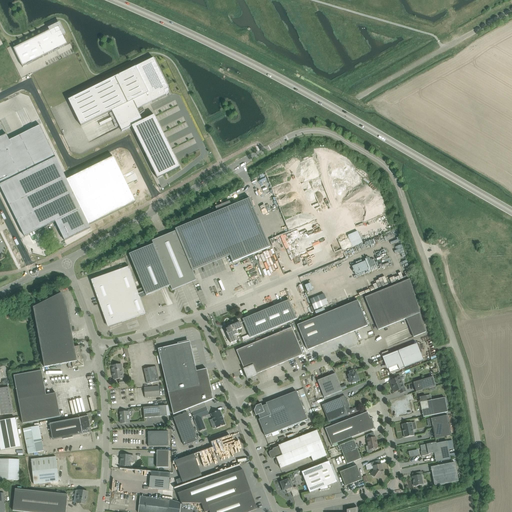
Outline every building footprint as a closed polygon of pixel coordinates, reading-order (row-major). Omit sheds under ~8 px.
[(14,48),(13,48),(22,67),(27,64),(33,62),(54,51),(59,49),(68,44),(65,40),(63,35),(59,26),(49,31),(49,30),(45,33),(14,48)] [(93,88),(68,100),(81,126),(109,113),(116,127),(119,126),(122,131),(132,126),(157,179),(180,167),(154,115),(143,121),(140,115),(137,110),(152,102),(166,95),(162,87),(166,85),(166,84),(164,80),(162,76),(162,75),(160,72),(160,71),(159,71),(158,68),(158,67),(157,67),(156,63),(155,62),(154,59),(153,58),(153,59),(149,61),(149,60),(148,61),(145,63),(145,62),(135,67),(93,88)] [(6,134),(0,137),(0,186),(25,237),(55,222),(65,241),(91,228),(89,225),(136,202),(127,185),(117,190),(113,181),(123,176),(113,157),(67,180),(40,125),(9,140),(6,134)] [(272,185),(265,188),(276,217),(284,215),(272,185)] [(217,212),(175,229),(176,231),(192,270),(229,254),(230,256),(233,262),(270,247),(250,198),(231,206),(229,201),(215,207),(217,212)] [(360,230),(349,234),(353,247),(364,243),(360,230)] [(130,254),(129,254),(136,272),(143,288),(137,291),(138,294),(144,291),(146,295),(170,285),(172,290),(196,280),(192,271),(192,270),(176,231),(153,240),(152,241),(153,244),(130,254)] [(358,276),(376,269),(374,265),(376,264),(374,257),(370,259),(370,257),(353,263),(358,276)] [(129,266),(91,280),(104,318),(107,325),(108,325),(110,326),(122,322),(131,319),(130,316),(135,315),(129,298),(139,295),(138,294),(137,291),(129,266)] [(413,337),(426,332),(409,279),(365,297),(378,330),(406,319),(413,337)] [(310,283),(304,285),(307,292),(313,289),(310,283)] [(34,312),(44,366),(82,359),(80,346),(75,347),(66,302),(62,293),(33,307),(34,312)] [(324,293),(310,299),(314,310),(329,304),(324,293)] [(139,295),(129,298),(135,315),(130,316),(131,319),(146,314),(139,295)] [(242,319),(249,335),(242,338),(243,341),(297,319),(289,300),(242,319)] [(368,325),(358,300),(297,325),(307,350),(368,325)] [(250,308),(243,311),(244,314),(245,313),(246,316),(252,313),(250,308)] [(240,322),(233,325),(228,327),(229,328),(227,328),(226,330),(227,331),(226,332),(231,343),(237,341),(234,335),(238,334),(237,330),(242,328),(240,322)] [(261,340),(272,367),(303,354),(292,327),(261,340)] [(243,369),(247,379),(257,374),(272,367),(261,340),(236,350),(244,368),(243,369)] [(386,340),(372,344),(374,352),(388,348),(386,340)] [(178,344),(158,349),(168,393),(173,413),(213,398),(207,369),(196,371),(192,351),(192,352),(190,352),(188,342),(178,345),(178,344)] [(423,360),(417,343),(398,351),(398,353),(397,353),(384,358),(390,373),(423,360)] [(82,359),(44,366),(44,367),(69,363),(69,368),(83,366),(82,359)] [(123,378),(121,364),(111,366),(113,376),(114,376),(114,379),(120,379),(120,381),(119,381),(120,385),(126,384),(126,380),(123,380),(122,378),(123,378)] [(159,381),(156,366),(144,369),(147,384),(159,381)] [(46,395),(41,370),(14,375),(23,424),(60,416),(56,393),(46,395)] [(351,384),(360,380),(356,372),(354,373),(353,370),(349,372),(350,374),(348,375),(349,378),(348,379),(350,383),(351,383),(351,384)] [(335,373),(317,380),(324,398),(342,391),(340,386),(335,373)] [(390,381),(394,392),(399,390),(400,393),(405,391),(399,376),(394,378),(395,379),(390,381)] [(416,392),(429,388),(435,386),(433,377),(413,382),(416,392)] [(159,386),(144,388),(145,397),(160,396),(159,386)] [(0,414),(13,412),(9,387),(0,388),(0,414)] [(307,420),(296,391),(266,403),(266,404),(262,406),(261,404),(256,406),(254,410),(256,415),(258,415),(260,419),(259,420),(265,436),(307,420)] [(81,412),(98,409),(96,395),(71,400),(73,409),(77,408),(78,411),(80,411),(81,412)] [(347,413),(351,412),(344,395),(336,398),(337,399),(322,405),(329,422),(348,415),(347,413)] [(448,412),(445,397),(427,401),(427,400),(427,401),(426,396),(419,397),(420,402),(420,405),(418,407),(421,410),(422,410),(423,417),(448,412)] [(166,406),(159,406),(143,407),(144,418),(166,416),(166,406)] [(206,407),(192,412),(195,420),(199,431),(206,429),(201,417),(209,414),(206,407)] [(220,410),(211,414),(216,428),(225,425),(220,410)] [(121,419),(120,419),(121,424),(129,423),(128,412),(120,412),(121,419)] [(184,446),(198,440),(188,412),(173,418),(184,446)] [(331,426),(325,428),(331,445),(374,429),(373,422),(371,422),(370,419),(372,418),(370,418),(367,412),(336,424),(331,426)] [(451,435),(447,415),(431,419),(435,438),(451,435)] [(91,432),(90,424),(88,424),(88,421),(89,420),(88,416),(84,417),(50,424),(53,439),(91,432)] [(15,418),(0,420),(0,447),(1,450),(21,447),(15,418)] [(415,422),(412,423),(411,422),(402,424),(404,437),(414,435),(413,430),(416,429),(415,422)] [(39,426),(23,429),(28,454),(44,451),(39,426)] [(282,455),(276,458),(280,468),(281,468),(280,468),(311,456),(313,461),(327,455),(317,430),(278,445),(282,455)] [(148,447),(153,446),(158,446),(168,446),(168,431),(158,431),(148,432),(148,447)] [(376,437),(367,439),(369,449),(373,449),(376,449),(376,448),(378,448),(376,437)] [(361,458),(356,444),(354,440),(340,445),(347,464),(361,458)] [(436,442),(420,446),(421,451),(427,450),(428,454),(434,453),(436,462),(450,459),(447,441),(436,443),(436,442)] [(276,457),(276,458),(282,455),(278,445),(278,446),(272,449),(273,450),(270,451),(269,453),(271,458),(272,459),(276,457)] [(168,467),(169,451),(157,450),(157,467),(168,467)] [(56,457),(31,460),(34,484),(89,478),(86,451),(56,454),(56,457)] [(121,455),(120,466),(130,466),(130,462),(131,455),(121,455)] [(0,479),(3,480),(19,480),(20,459),(4,459),(0,458),(0,479)] [(202,476),(196,459),(177,466),(181,478),(176,480),(178,484),(202,476)] [(379,460),(366,465),(367,470),(374,469),(374,470),(371,475),(372,475),(372,476),(373,478),(375,477),(378,479),(382,474),(383,470),(381,464),(380,465),(379,460)] [(315,466),(324,490),(329,489),(327,486),(337,482),(329,461),(315,466)] [(455,462),(431,467),(434,486),(458,481),(455,462)] [(357,465),(340,472),(345,486),(362,479),(357,465)] [(320,491),(324,490),(315,466),(301,472),(310,493),(320,489),(320,490),(320,491)] [(243,470),(178,493),(181,503),(201,503),(204,511),(205,511),(203,508),(208,506),(209,511),(248,511),(253,511),(253,510),(253,503),(255,502),(250,490),(250,489),(248,490),(245,482),(247,482),(243,471),(243,470)] [(421,472),(412,473),(413,477),(412,477),(414,486),(423,484),(421,475),(422,475),(421,472)] [(150,476),(149,488),(169,490),(170,478),(150,476)] [(288,479),(280,482),(283,491),(286,490),(287,493),(291,491),(293,496),(299,494),(296,486),(292,488),(291,485),(293,484),(291,480),(289,481),(288,479)] [(13,511),(26,511),(65,511),(68,494),(15,489),(13,511)] [(76,494),(78,494),(77,503),(85,504),(88,491),(79,490),(77,490),(76,494)] [(140,496),(138,511),(168,511),(170,500),(140,496)]
